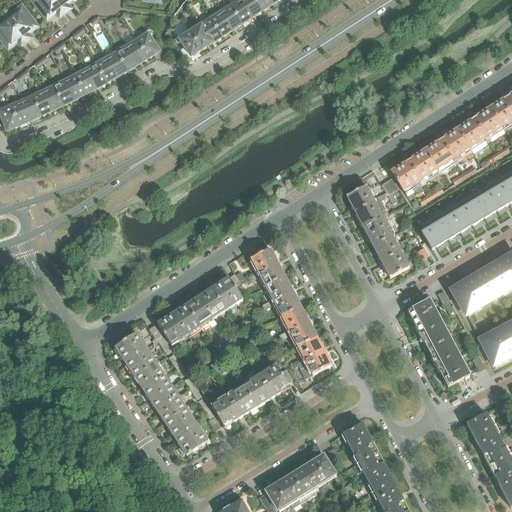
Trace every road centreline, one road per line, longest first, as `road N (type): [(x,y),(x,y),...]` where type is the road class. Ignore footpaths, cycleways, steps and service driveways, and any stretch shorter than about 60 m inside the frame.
road 1 (residential): [(0,143),(14,148),(165,71),(200,73),(312,0)]
road 2 (residential): [(83,345),(278,218)]
road 3 (residential): [(320,191),(511,67)]
road 4 (secondary): [(392,0),(202,122)]
road 5 (residential): [(360,369),(174,486)]
road 6 (residential): [(192,510),(374,398)]
road 7 (secondary): [(27,237),(202,122)]
road 8 (secondary): [(202,122),(115,169),(14,208)]
road 9 (residential): [(174,486),(83,345)]
road 10 (residential): [(379,311),(511,233)]
road 11 (residential): [(0,84),(106,2)]
road 12 (residential): [(379,311),(320,191)]
road 13 (residential): [(278,218),(340,329)]
road 14 (residential): [(438,419),(379,311)]
road 15 (residential): [(83,345),(16,242)]
